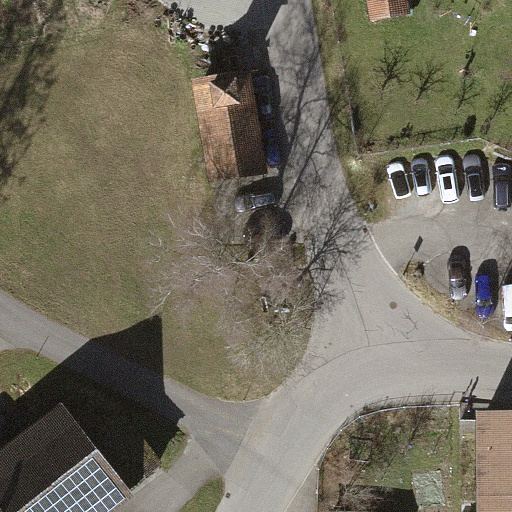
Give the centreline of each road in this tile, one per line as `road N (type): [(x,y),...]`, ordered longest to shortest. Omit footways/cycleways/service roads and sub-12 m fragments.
road 1 (unclassified): [(291,0),(363,355)]
road 2 (residential): [(282,463),(0,314)]
road 3 (residential): [(363,355),(511,367)]
road 4 (residential): [(282,463),(363,355)]
